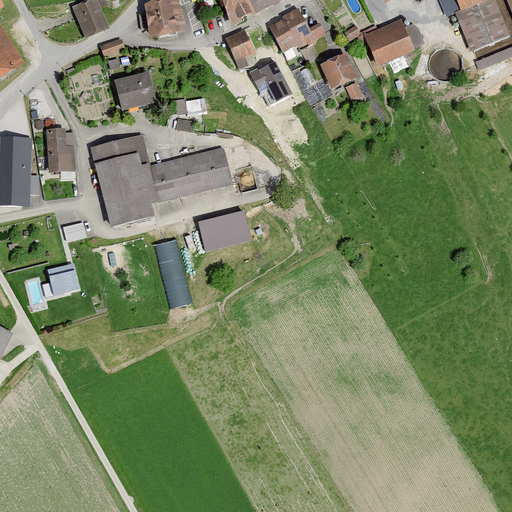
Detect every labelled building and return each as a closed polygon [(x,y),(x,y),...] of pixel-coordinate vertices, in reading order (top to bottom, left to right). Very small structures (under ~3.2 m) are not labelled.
[(96,0),(91,0),(71,8),(85,41),(109,31),(96,0)] [(178,0),(161,0),(144,8),(150,42),(188,34),(178,0)] [(221,0),(231,29),(290,0),(221,0)] [(435,0),(444,20),(456,15),(471,55),(511,39),(495,0),(435,0)] [(299,10),(268,28),(284,55),(293,50),(295,54),(327,36),(320,23),(309,29),(299,10)] [(401,20),(364,35),(378,70),(415,55),(401,20)] [(0,80),(24,66),(0,27),(0,80)] [(247,36),(227,44),(238,71),(248,67),(245,60),(255,56),(247,36)] [(122,41),(101,48),(104,57),(125,50),(122,41)] [(347,57),(321,68),(333,93),(358,81),(347,57)] [(148,74),(114,83),(122,115),(156,106),(148,74)] [(356,84),(346,89),(352,103),(362,98),(356,84)] [(207,97),(177,98),(177,112),(207,111),(207,97)] [(190,129),(191,119),(177,116),(176,126),(190,129)] [(65,130),(45,132),(49,173),(76,171),(73,145),(66,146),(65,130)] [(142,134),(91,147),(111,228),(154,217),(151,206),(233,185),(223,148),(150,167),(142,134)] [(30,139),(1,139),(0,167),(0,205),(30,206),(30,139)] [(244,211),(199,222),(206,252),(251,241),(244,211)] [(83,222),(63,227),(67,241),(86,237),(83,222)] [(171,306),(194,301),(179,236),(156,242),(171,306)] [(75,270),(50,276),(55,296),(80,290),(75,270)] [(0,357),(13,334),(0,326),(0,357)]
